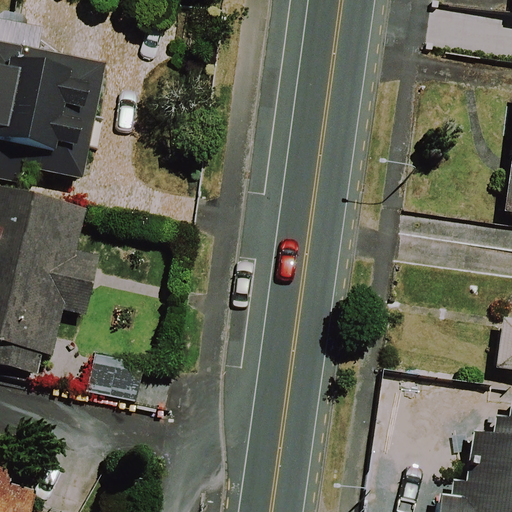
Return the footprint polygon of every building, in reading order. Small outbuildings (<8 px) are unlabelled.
[(511,0),(505,0),(503,24),(511,24),(511,0)] [(81,184),(105,71),(36,57),(41,36),(0,27),(0,185),(20,190),(24,172),(81,184)] [(511,127),(500,211),(511,212),(511,127)] [(76,255),(85,215),(0,195),(0,371),(38,380),(43,360),(51,362),(62,316),(84,321),(98,260),(76,255)] [(511,369),(511,320),(500,319),(493,366),(511,369)] [(511,511),(511,396),(506,395),(503,416),(492,415),(489,434),(468,431),(460,483),(450,482),(448,496),(435,494),(432,511),(511,511)] [(32,511),(39,489),(0,477),(0,511),(32,511)]
